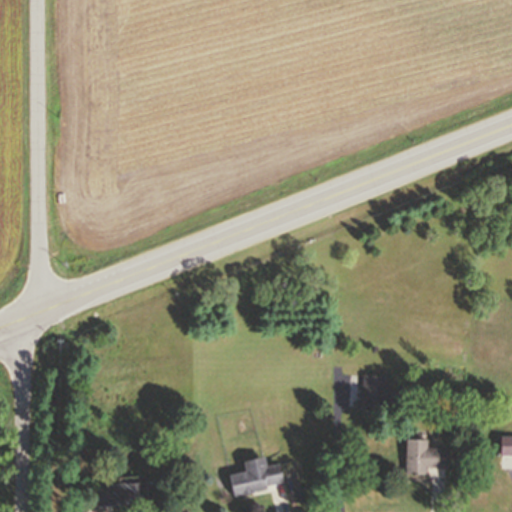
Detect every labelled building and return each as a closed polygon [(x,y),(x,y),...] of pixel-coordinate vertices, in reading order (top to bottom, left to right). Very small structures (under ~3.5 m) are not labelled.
[(362,371),(387,372),(386,387),(397,387),(396,406),(361,404),(362,371)] [(511,454),(500,454),(500,434),(511,434),(511,454)] [(406,437),(427,437),(427,446),(447,446),(447,467),(427,466),(427,473),(405,472),(406,437)] [(264,454),(266,465),(279,462),(283,480),(267,483),(268,487),(254,490),(254,491),(241,494),(241,492),(233,494),(228,473),(245,469),(243,459),(264,454)] [(96,484),(145,478),(147,503),(125,506),(125,502),(98,506),(96,484)]
